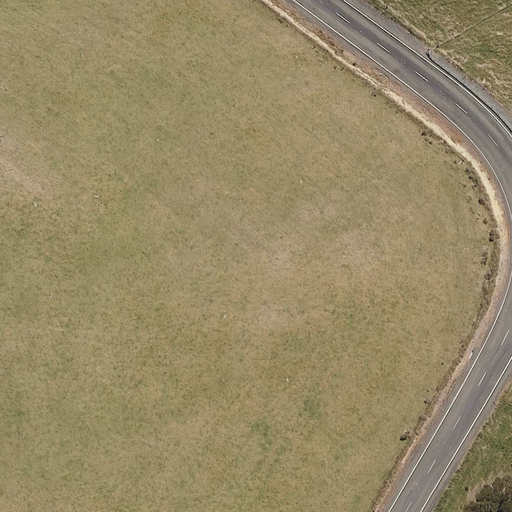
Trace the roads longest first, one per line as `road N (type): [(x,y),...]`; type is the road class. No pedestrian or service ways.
road 1 (tertiary): [(316,0),(463,108),(511,171)]
road 2 (tertiary): [(511,319),(406,511)]
